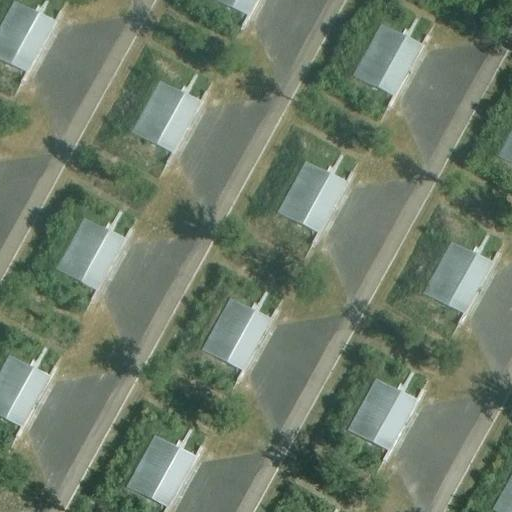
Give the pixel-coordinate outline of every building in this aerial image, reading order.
[(256,0),(205,0),(245,21),(256,0)] [(50,26),(11,4),(0,23),(0,65),(22,77),(50,26)] [(415,48),(376,26),(347,78),(387,100),(415,48)] [(198,107),(158,85),(130,137),(169,158),(198,107)] [(511,128),(495,159),(511,168),(511,128)] [(340,185),(301,163),(272,215),(312,237),(340,185)] [(122,244),(83,222),(54,274),(94,295),(122,244)] [(488,266),(448,244),(420,296),(459,318),(488,266)] [(265,322),(225,300),(197,352),(236,374),(265,322)] [(47,381),(8,359),(0,372),(0,421),(19,432),(47,381)] [(412,403),(373,381),(345,433),(384,455),(412,403)] [(190,459),(150,437),(122,489),(161,510),(190,459)] [(511,511),(511,476),(492,511),(511,511)]
